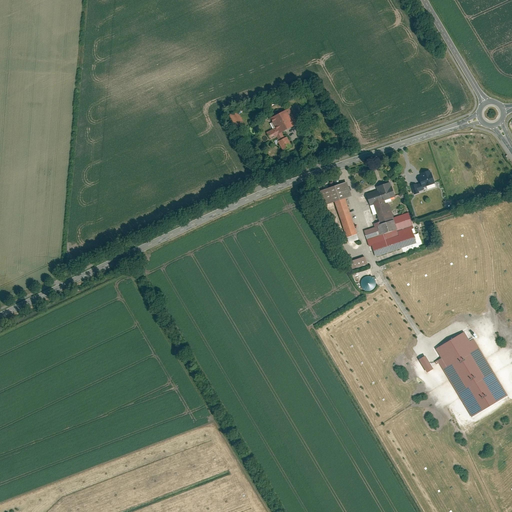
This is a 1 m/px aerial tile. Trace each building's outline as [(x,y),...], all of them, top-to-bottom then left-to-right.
[(290,107),(271,116),(276,127),(265,132),(271,143),(278,139),(284,151),(293,146),(288,135),(285,137),(282,130),(297,123),(290,107)] [(236,110),(228,115),(237,129),(244,124),(236,110)] [(329,151),(330,154),(352,147),(350,143),(329,151)] [(420,183),(411,186),(414,195),(436,187),(431,170),(418,175),(420,183)] [(345,180),(317,190),(322,205),(334,200),(348,242),(358,238),(344,197),(350,194),(345,180)] [(375,189),(365,193),(369,204),(374,203),(382,224),(366,230),(375,256),(417,241),(406,212),(393,217),(386,199),(394,196),(389,182),(374,187),(375,189)] [(463,196),(456,199),(457,202),(458,205),(465,202),(465,199),(463,196)] [(337,238),(331,242),(347,270),(366,264),(363,256),(350,260),(337,238)] [(374,288),(375,285),(376,283),(375,280),(374,278),(372,277),(369,276),(367,276),(364,276),(362,278),(361,280),(360,282),(360,285),(361,287),(363,289),(365,291),(368,291),(370,291),(372,290),(374,288)] [(464,333),(438,348),(446,362),(443,364),(474,415),(506,396),(472,339),(469,341),(464,333)] [(425,373),(432,368),(424,355),(417,359),(425,373)]
